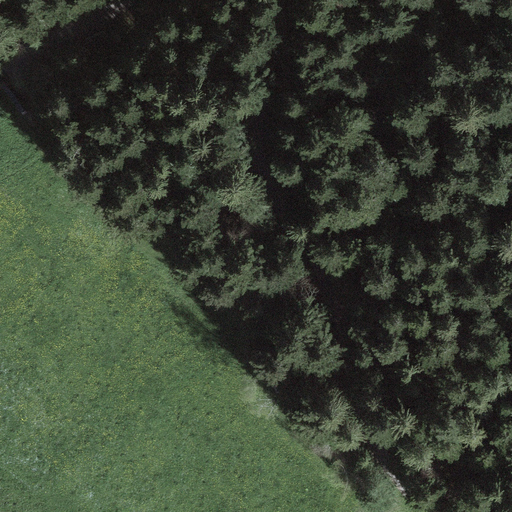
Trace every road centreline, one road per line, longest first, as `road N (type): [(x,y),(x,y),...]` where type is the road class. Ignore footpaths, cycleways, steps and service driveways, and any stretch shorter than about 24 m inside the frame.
road 1 (track): [(285,0),(263,104),(268,182),(344,304),(372,426),(398,481),(429,511)]
road 2 (track): [(0,54),(119,0)]
